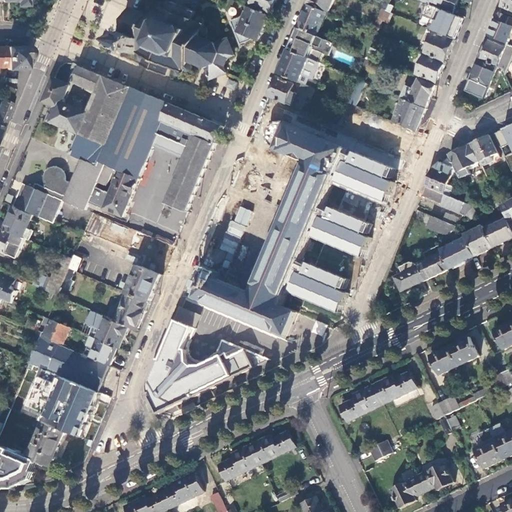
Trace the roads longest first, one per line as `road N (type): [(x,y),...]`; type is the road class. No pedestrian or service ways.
road 1 (residential): [(157,447),(134,397),(293,0)]
road 2 (residential): [(441,120),(350,351)]
road 3 (primary): [(157,447),(62,496),(0,505)]
road 4 (primary): [(301,387),(431,319)]
road 5 (residential): [(301,387),(360,511)]
road 6 (residential): [(490,0),(441,120)]
road 7 (primary): [(46,511),(161,457)]
road 8 (residential): [(5,154),(53,38)]
